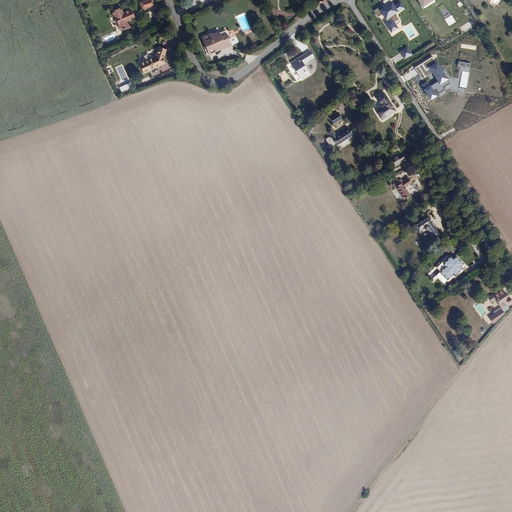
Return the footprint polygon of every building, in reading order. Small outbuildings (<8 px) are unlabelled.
[(140,11),(153,7),(150,0),(138,3),(140,11)] [(405,9),(400,0),(392,5),(389,1),(373,10),(377,16),(381,14),(384,18),(383,22),(391,34),(399,29),(396,24),(400,22),(395,15),(405,9)] [(126,29),(128,29),(125,22),(126,20),(128,21),(129,20),(133,18),(130,12),(129,13),(128,11),(121,14),(119,9),(110,13),(112,18),(113,17),(114,20),(113,23),(116,25),(117,27),(116,27),(119,33),(126,29)] [(448,27),(454,24),(451,18),(445,22),(448,27)] [(233,32),(226,35),(229,42),(236,39),(233,32)] [(201,40),(208,56),(216,53),(215,51),(223,47),(225,50),(231,47),(229,42),(226,35),(220,37),(219,35),(210,38),(209,36),(201,40)] [(411,54),(406,46),(398,50),(404,59),(411,54)] [(165,51),(158,48),(155,58),(138,66),(143,76),(165,65),(162,60),(165,51)] [(307,57),(308,59),(314,55),(310,48),(304,52),(307,57)] [(310,72),(304,62),(302,60),(307,57),(304,52),(291,61),(302,78),(310,72)] [(449,84),(431,55),(418,63),(424,72),(428,69),(436,82),(429,86),(423,90),(428,100),(430,99),(431,101),(436,98),(435,95),(433,91),(435,90),(438,94),(444,90),(443,88),(449,84)] [(270,67),(275,74),(288,66),(283,59),(270,67)] [(297,82),(299,81),(290,63),(287,64),(297,82)] [(406,79),(411,76),(409,71),(403,75),(406,79)] [(377,110),(382,118),(395,110),(384,92),(378,96),(382,104),(381,108),(377,110)] [(332,119),(335,124),(344,118),(340,113),(332,119)] [(329,133),(337,146),(354,136),(350,129),(338,136),(334,130),(329,133)] [(390,160),(393,166),(404,160),(400,154),(390,160)] [(397,188),(406,201),(412,196),(406,188),(413,184),(410,179),(404,183),(402,180),(400,181),(399,179),(395,182),(396,184),(394,185),(396,189),(397,188)] [(415,226),(419,233),(424,229),(425,230),(426,231),(428,230),(435,240),(441,236),(429,217),(415,226)] [(453,243),(447,247),(450,252),(456,248),(453,243)] [(458,266),(460,264),(453,257),(451,259),(449,257),(442,264),(445,267),(440,272),(446,278),(451,273),(453,275),(459,268),(458,266)] [(488,297),(492,303),(496,301),(502,309),(509,305),(508,304),(511,300),(510,297),(508,298),(501,288),(488,297)]
